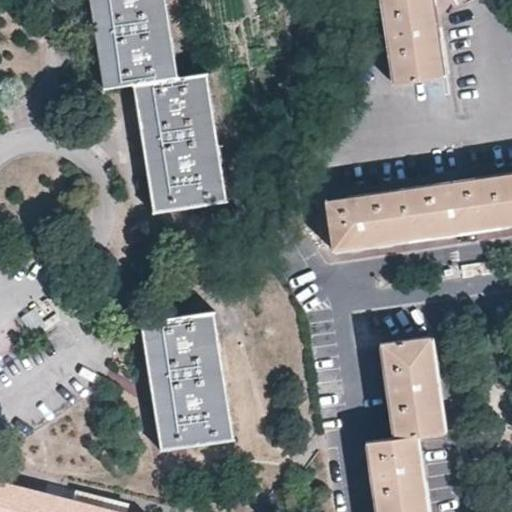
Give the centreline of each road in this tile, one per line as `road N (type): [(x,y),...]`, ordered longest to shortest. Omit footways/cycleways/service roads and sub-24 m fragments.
road 1 (residential): [(511,248),(344,271),(341,285),(344,298),(511,277)]
road 2 (residential): [(7,276),(41,282),(74,271),(97,246),(106,213),(98,179),(74,154),(42,143)]
